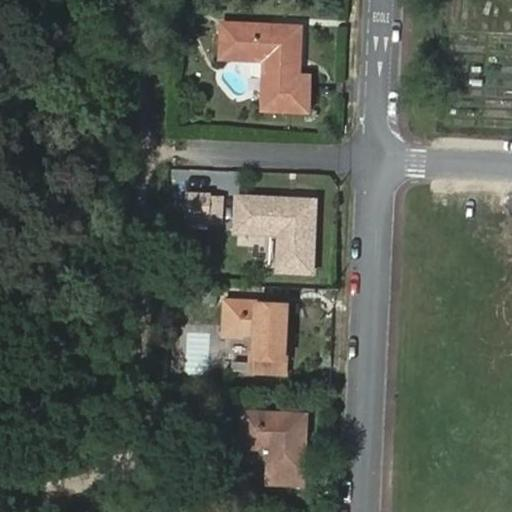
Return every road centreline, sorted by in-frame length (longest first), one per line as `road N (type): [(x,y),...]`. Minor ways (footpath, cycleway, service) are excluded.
road 1 (residential): [(379,164),(365,511)]
road 2 (unclassified): [(379,164),(186,148)]
road 3 (residential): [(379,164),(385,0)]
road 4 (unclassified): [(511,168),(379,164)]
